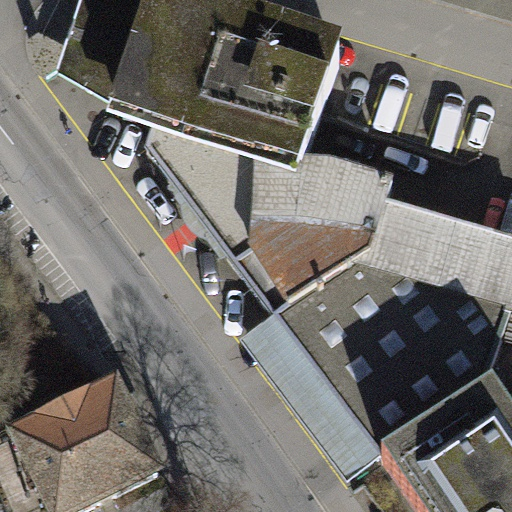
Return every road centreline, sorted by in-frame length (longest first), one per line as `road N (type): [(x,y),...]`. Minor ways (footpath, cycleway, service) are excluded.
road 1 (tertiary): [(0,126),(272,511)]
road 2 (residential): [(321,0),(511,58)]
